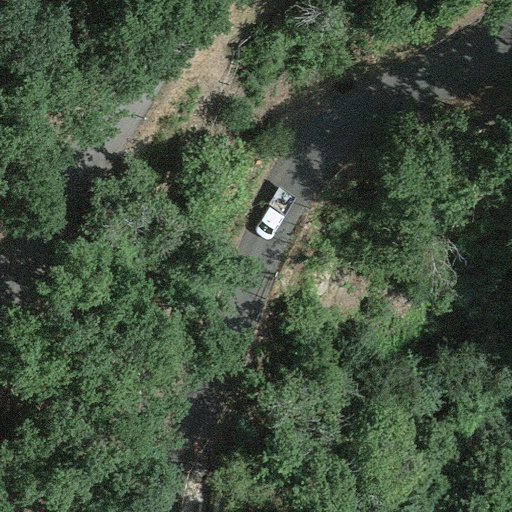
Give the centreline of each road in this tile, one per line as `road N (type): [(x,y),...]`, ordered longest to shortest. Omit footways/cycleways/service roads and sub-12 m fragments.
road 1 (tertiary): [(511,28),(336,129),(291,182),(226,324),(170,511)]
road 2 (tertiary): [(0,299),(188,0)]
